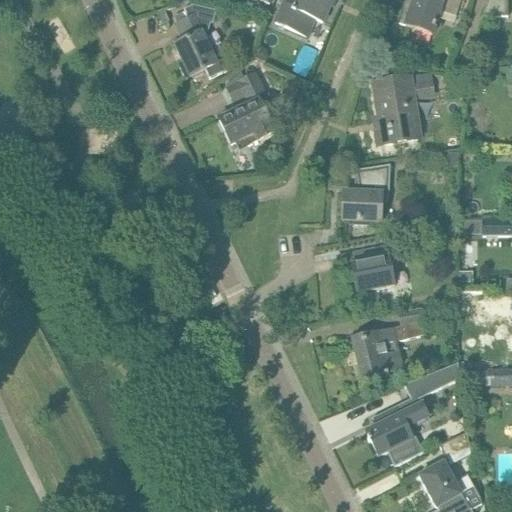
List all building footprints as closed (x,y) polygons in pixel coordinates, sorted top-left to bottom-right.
[(301,0),(296,12),(283,6),(275,24),(305,38),(313,20),(322,24),(332,0),(301,0)] [(430,36),(439,12),(442,2),(442,1),(438,0),(413,0),(411,9),(404,7),(398,25),(405,27),(404,28),(430,36)] [(446,0),(445,3),(442,2),(439,12),(455,17),(461,0),(446,0)] [(487,0),(482,17),(507,17),(507,0),(487,0)] [(183,42),(174,47),(181,63),(177,65),(185,81),(189,79),(205,71),(209,80),(229,71),(218,47),(216,48),(212,50),(204,33),(208,32),(209,25),(213,23),(215,12),(192,6),(184,10),(185,12),(188,20),(177,25),(175,26),(183,42)] [(164,13),(163,10),(158,12),(164,25),(169,22),(164,13)] [(269,60),(266,52),(259,49),(254,60),(266,66),(269,60)] [(227,117),(219,121),(231,146),(234,145),(254,134),(258,140),(272,132),(269,127),(278,123),(266,98),(255,76),(244,81),(239,84),(227,89),(233,102),(245,97),(249,106),(227,117)] [(410,79),(372,85),(378,119),(373,120),(377,147),(419,141),(413,100),(432,97),(430,83),(411,86),(410,79)] [(447,154),(447,168),(457,169),(458,154),(447,154)] [(341,225),(380,227),(380,223),(383,223),(384,213),(380,212),(381,201),(388,202),(390,169),(354,175),(358,198),(342,197),(341,225)] [(511,237),(511,221),(480,221),(480,238),(511,237)] [(350,268),(355,295),(395,287),(389,260),(400,258),(397,246),(336,258),(339,269),(338,269),(338,270),(350,268)] [(469,284),(469,274),(459,274),(459,284),(469,284)] [(503,293),(456,293),(456,317),(476,317),(476,309),(503,309),(503,293)] [(421,310),(398,314),(400,328),(424,324),(421,310)] [(380,333),(351,340),(361,382),(403,372),(398,353),(396,344),(426,336),(424,324),(400,328),(380,333)] [(415,410),(422,407),(419,401),(456,382),(453,367),(404,387),(411,401),(415,410)] [(511,370),(492,371),(492,386),(511,386),(511,370)] [(418,456),(405,429),(427,419),(422,407),(415,410),(411,401),(376,418),(380,427),(366,434),(378,458),(388,453),(395,467),(393,468),(393,469),(423,454),(423,453),(418,456)] [(470,451),(466,434),(439,447),(446,462),(470,451)] [(468,476),(453,484),(443,464),(418,478),(436,510),(437,510),(437,511),(470,511),(471,511),(481,506),(480,500),(468,476)]
